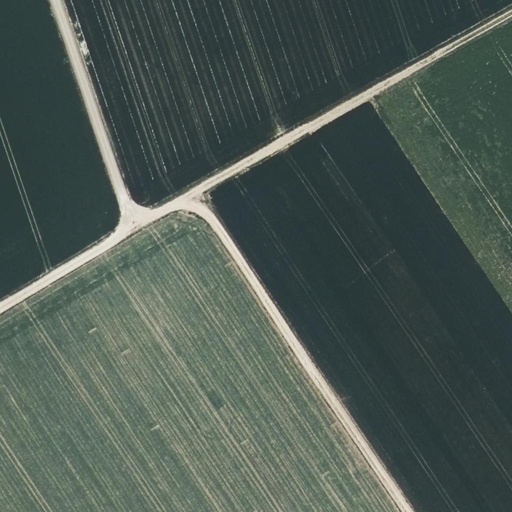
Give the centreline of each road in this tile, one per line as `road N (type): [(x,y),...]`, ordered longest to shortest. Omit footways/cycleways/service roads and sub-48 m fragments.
road 1 (track): [(126,231),(511,11)]
road 2 (track): [(409,511),(209,214),(180,200)]
road 3 (track): [(56,0),(125,204),(150,213)]
road 4 (track): [(0,308),(126,231)]
